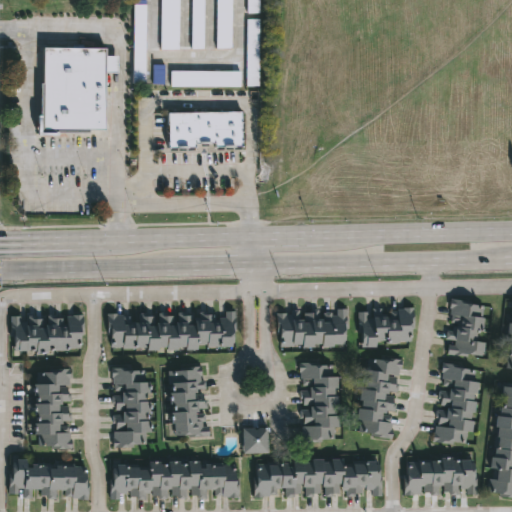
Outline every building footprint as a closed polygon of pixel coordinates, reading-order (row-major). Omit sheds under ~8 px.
[(179,0),(160,0),(161,50),(179,50),(179,0)] [(191,0),(192,49),(203,49),(203,0),(191,0)] [(232,0),(216,0),(216,49),(232,49),(232,0)] [(248,0),(248,13),(257,13),(257,0),(259,0),(248,0)] [(133,83),(145,83),(146,5),(134,5),(133,83)] [(106,50),(106,57),(117,57),(117,73),(106,73),(105,131),(90,131),(90,134),(58,134),(58,138),(38,137),(38,117),(40,117),(41,84),(44,84),(44,49),(106,50)] [(247,87),(259,87),(258,49),(246,49),(247,87)] [(240,87),(240,72),(170,72),(170,87),(240,87)] [(166,113),(240,111),(241,146),(215,147),(214,145),(194,145),(194,148),(168,149),(166,113)] [(483,317),(481,331),(478,331),(477,340),(482,341),(480,355),(466,353),(466,357),(445,354),(447,344),(453,345),(454,340),(444,339),(446,329),(453,330),(454,323),(449,322),(450,314),(448,314),(449,308),(448,308),(449,298),(460,299),(459,301),(482,305),(480,317),(483,317)] [(414,306),(413,322),(412,322),(412,328),(409,328),(409,341),(397,341),(397,343),(384,343),(384,341),(373,340),(373,346),(365,345),(365,347),(359,347),(359,343),(356,343),(356,311),(367,311),(367,316),(370,316),(370,308),(381,308),(381,315),(387,315),(388,310),(396,310),(396,308),(402,308),(402,306),(414,306)] [(346,309),(346,329),(342,329),(342,345),(319,345),(319,343),(311,343),(311,345),(299,346),(299,343),(292,343),(292,346),(278,347),(278,338),(275,338),(274,312),(284,312),(284,316),(290,316),(290,310),(299,309),(299,315),(302,315),(301,312),(307,312),(307,309),(318,309),(318,317),(323,317),(322,312),(331,311),(331,315),(336,315),(336,309),(346,309)] [(234,311),(233,332),(230,332),(229,347),(206,346),(206,344),(194,343),(194,349),(183,348),(183,346),(174,345),(174,349),(163,348),(163,346),(154,346),(154,350),(143,350),(143,342),(138,342),(138,347),(134,347),(134,348),(106,347),(107,338),(105,338),(105,314),(127,314),(127,321),(136,321),(136,312),(147,313),(147,315),(155,315),(155,312),(160,312),(160,315),(173,315),(174,312),(180,312),(180,315),(195,316),(195,312),(201,312),(201,313),(215,314),(214,321),(217,321),(217,317),(225,317),(225,310),(234,311)] [(83,315),(83,335),(81,335),(81,347),(70,347),(70,349),(46,349),(46,352),(35,352),(35,350),(14,349),(14,347),(12,346),(12,328),(11,328),(11,316),(21,316),(21,324),(28,324),(28,315),(38,315),(38,317),(44,317),(44,314),(51,314),(51,317),(65,318),(65,314),(83,315)] [(400,359),(398,375),(385,373),(384,375),(394,376),(394,383),(397,384),(396,392),(385,391),(385,393),(382,392),(382,394),(392,395),(391,403),(395,403),(394,411),(383,409),(382,412),(379,412),(379,414),(390,415),(389,422),(391,422),(390,429),(391,429),(390,438),(370,436),(370,433),(357,431),(359,419),(354,419),(356,407),(358,407),(359,399),(356,399),(357,388),(360,388),(362,380),(358,379),(360,368),(365,369),(366,355),(400,359)] [(309,362),(309,363),(331,364),(331,375),(335,375),(335,387),(332,387),(332,395),(335,395),(335,407),(332,407),(332,415),(335,415),(335,426),(333,426),(332,439),(320,439),(320,441),(300,441),(301,414),(298,414),(298,406),(301,406),(301,395),(298,395),(299,390),(306,390),(306,386),(301,386),(301,379),(299,379),(299,372),(298,372),(298,362),(309,362)] [(476,381),(474,392),(471,392),(471,400),(473,400),(472,412),(469,411),(468,420),(471,420),(470,431),(466,431),(464,443),(452,442),(452,444),(431,442),(433,425),(436,425),(437,413),(434,413),(435,405),(438,406),(439,399),(436,399),(437,389),(446,390),(446,387),(440,386),(442,372),(440,372),(441,362),(450,363),(450,366),(474,368),(473,381),(476,381)] [(200,375),(200,380),(204,380),(204,389),(194,389),(194,391),(191,391),(191,394),(201,393),(202,400),(205,400),(206,408),(195,408),(195,411),(192,411),(192,413),(203,412),(203,421),(201,421),(201,426),(206,426),(206,436),(176,437),(176,435),(172,435),(172,430),(170,430),(170,422),(168,422),(166,367),(199,365),(200,375)] [(142,370),(142,381),(146,381),(146,392),(143,392),(143,396),(146,396),(146,411),(143,411),(143,419),(147,419),(146,432),(144,432),(144,444),(132,443),(132,447),(111,446),(111,425),(109,425),(110,414),(119,415),(119,410),(113,410),(113,403),(110,403),(110,395),(118,395),(118,391),(112,391),(113,383),(111,383),(111,377),(109,377),(110,366),(120,367),(119,369),(142,370)] [(55,385),(55,386),(66,386),(65,393),(69,393),(69,402),(59,401),(59,404),(55,404),(55,406),(66,406),(66,412),(69,412),(69,421),(59,421),(59,423),(55,423),(55,425),(66,426),(66,432),(68,432),(68,439),(70,439),(70,448),(53,448),(53,445),(36,445),(36,433),(32,433),(32,414),(30,414),(31,403),(33,403),(33,395),(30,394),(30,382),(35,383),(35,370),(50,371),(50,368),(68,368),(68,385),(55,385)] [(511,382),(511,498),(502,497),(498,497),(498,493),(486,492),(487,478),(493,478),(494,468),(487,467),(488,456),(492,456),(492,446),(494,446),(495,426),(493,426),(493,414),(497,415),(498,406),(500,406),(501,395),(499,395),(500,381),(511,382)] [(265,427),(266,452),(241,453),(240,427),(252,427),(252,429),(256,429),(256,427),(265,427)] [(449,456),(449,460),(471,460),(471,474),(475,474),(475,494),(466,494),(466,489),(459,489),(459,485),(457,485),(457,494),(449,494),(449,491),(442,491),(442,481),(440,481),(440,485),(438,485),(438,495),(429,494),(429,492),(422,492),(422,486),(419,486),(419,495),(402,494),(402,461),(428,461),(428,460),(438,460),(438,456),(449,456)] [(22,463),(35,464),(34,466),(52,467),(52,464),(60,464),(84,465),(84,479),(87,479),(86,500),(77,500),(77,498),(70,498),(70,496),(63,495),(63,490),(55,490),(55,499),(46,499),(46,495),(38,495),(38,490),(30,489),(30,498),(21,498),(22,488),(17,488),(16,494),(6,494),(8,458),(23,459),(22,463)] [(339,458),(339,463),(350,463),(350,461),(372,460),(372,461),(377,461),(377,476),(380,475),(381,496),(371,496),(371,489),(364,490),(364,487),(360,487),(360,492),(354,493),(354,496),(344,496),(344,491),(340,491),(340,487),(338,487),(338,493),(331,493),(331,496),(323,496),(323,486),(318,486),(319,493),(312,493),(312,496),(304,497),(303,486),(299,487),(300,493),(292,493),(293,496),(284,497),(283,487),(276,488),(276,494),(268,494),(268,495),(262,495),(262,497),(252,497),(251,463),(289,462),(288,459),(301,458),(301,461),(308,461),(308,458),(320,458),(320,461),(328,461),(328,458),(339,458)] [(177,460),(177,464),(184,464),(184,461),(196,461),(196,467),(201,467),(201,464),(233,464),(233,477),(237,477),(237,496),(213,496),(213,489),(205,489),(205,498),(196,498),(196,495),(189,495),(189,485),(186,485),(186,488),(185,488),(185,499),(176,499),(176,496),(169,496),(169,485),(167,485),(167,488),(165,488),(165,499),(157,499),(157,495),(150,495),(151,486),(147,486),(147,493),(144,493),(144,499),(135,499),(135,496),(128,496),(128,492),(117,492),(117,499),(110,499),(110,494),(107,494),(107,464),(145,464),(145,460),(157,460),(157,464),(165,464),(165,460),(177,460)]
